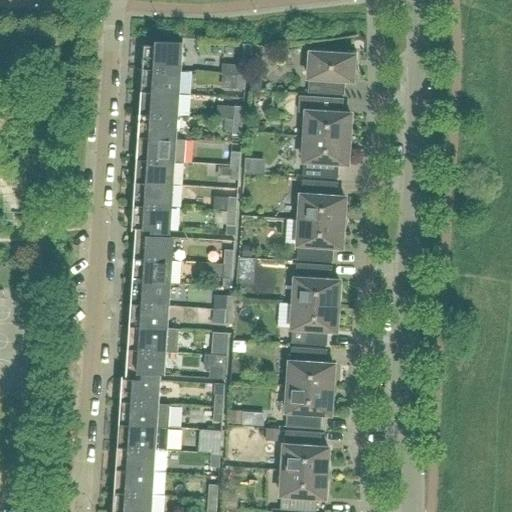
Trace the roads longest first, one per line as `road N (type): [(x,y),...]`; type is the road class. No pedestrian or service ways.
road 1 (tertiary): [(406,511),(399,388),(414,0)]
road 2 (residential): [(84,506),(117,0)]
